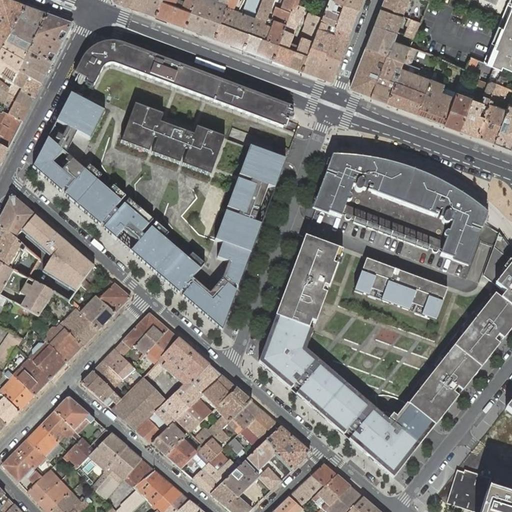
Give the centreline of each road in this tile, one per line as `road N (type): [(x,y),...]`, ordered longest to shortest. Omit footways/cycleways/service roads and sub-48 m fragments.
road 1 (residential): [(225,366),(326,112)]
road 2 (secondary): [(91,15),(283,87)]
road 3 (residential): [(62,383),(212,511)]
road 4 (tertiary): [(91,15),(3,183)]
road 5 (residential): [(397,510),(511,364)]
road 6 (residential): [(3,183),(146,297)]
road 7 (secondary): [(381,124),(511,171)]
road 8 (residential): [(225,366),(326,451)]
road 9 (residential): [(146,297),(62,383)]
